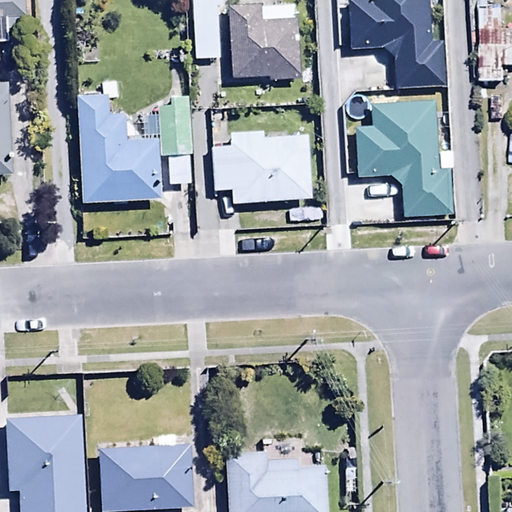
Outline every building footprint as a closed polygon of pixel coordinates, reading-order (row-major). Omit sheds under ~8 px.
[(20,0),(0,0),(0,44),(3,44),(3,31),(21,30),(20,0)] [(217,0),(187,0),(188,38),(219,37),(217,0)] [(360,0),(361,3),(334,4),(334,50),(386,50),(386,90),(440,90),(439,43),(426,43),(425,0),(360,0)] [(502,9),(479,9),(477,83),(502,84),(503,67),(511,67),(511,31),(501,31),(502,9)] [(8,73),(0,73),(0,159),(11,159),(8,73)] [(446,171),(433,172),(429,102),(365,105),(367,131),(351,132),(354,180),(388,178),(397,186),(398,219),(448,217),(446,171)] [(228,193),(229,207),(306,201),(301,137),(259,140),(259,134),(225,137),(226,149),(209,151),(212,194),(228,193)] [(184,138),(163,139),(164,163),(185,162),(184,138)] [(81,511),(77,398),(0,401),(3,473),(10,473),(11,511),(81,511)] [(223,457),(225,511),(324,511),(322,468),(312,468),(312,460),(265,463),(264,455),(223,457)]
